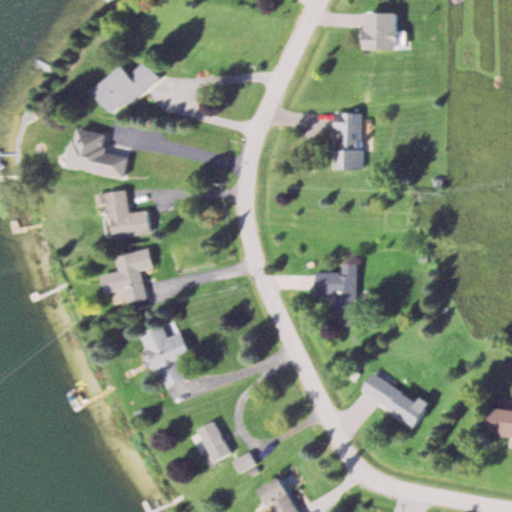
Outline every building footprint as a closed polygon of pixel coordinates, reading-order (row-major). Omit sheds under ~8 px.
[(403,12),(370,12),(370,49),(403,49),(403,12)] [(126,64),(96,87),(115,112),(161,76),(147,59),(132,71),(126,64)] [(362,167),(363,112),(333,111),(333,131),(339,131),(338,167),(362,167)] [(112,130),(79,125),(73,165),(127,174),(131,151),(109,148),(112,130)] [(150,232),(148,209),(129,211),(127,189),(106,190),(111,236),(150,232)] [(104,272),(107,291),(126,287),(129,302),(147,298),(141,269),(153,266),(150,248),(117,254),(120,269),(104,272)] [(359,261),(344,261),(344,270),(318,270),(317,292),(337,292),(337,324),(358,324),(359,261)] [(168,385),(188,378),(181,359),(193,355),(184,330),(172,335),(167,323),(147,331),(168,385)] [(422,400),(374,372),(363,391),(422,426),(436,402),(425,395),(422,400)] [(511,432),(511,407),(497,406),(495,431),(511,432)] [(233,452),(215,419),(199,428),(216,460),(233,452)] [(234,459),(240,471),(257,462),(250,450),(234,459)] [(300,511),(285,476),(262,486),(273,511),(300,511)]
